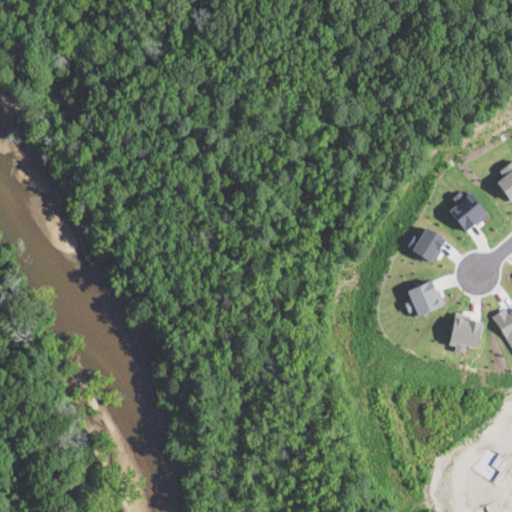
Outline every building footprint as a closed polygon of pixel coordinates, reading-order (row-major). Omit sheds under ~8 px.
[(502,175),(494,180),(509,200),(511,197),(511,157),(497,169),(502,175)] [(464,230),(487,213),(469,190),(446,208),(464,230)] [(405,246),(431,259),(443,235),(422,225),(416,236),(410,234),(405,246)] [(409,299),(405,301),(411,316),(442,303),(431,277),(405,289),(409,299)] [(511,347),(511,306),(507,309),(504,306),(491,314),(511,347)] [(464,344),(476,346),(480,317),(452,313),(447,346),(463,348),(464,344)]
